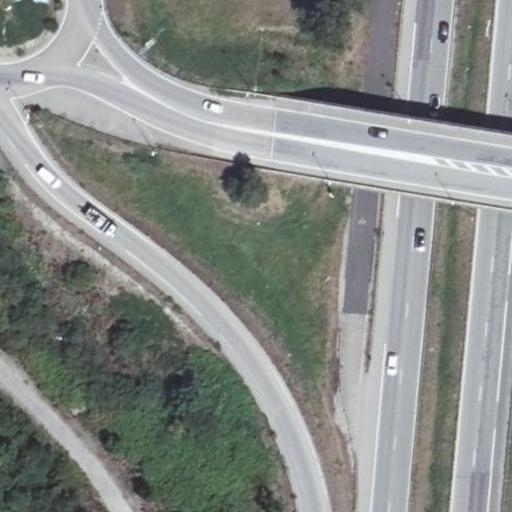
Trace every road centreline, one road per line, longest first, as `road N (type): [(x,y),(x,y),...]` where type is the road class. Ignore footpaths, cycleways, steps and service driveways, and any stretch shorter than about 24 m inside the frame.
road 1 (motorway): [(0,102),(51,180),(232,330),(278,397),(319,511)]
road 2 (motorway): [(434,0),(387,511)]
road 3 (secondary): [(73,44),(136,89),(222,128),(511,174)]
road 4 (motorway): [(470,511),(511,61)]
road 5 (track): [(132,511),(0,373)]
